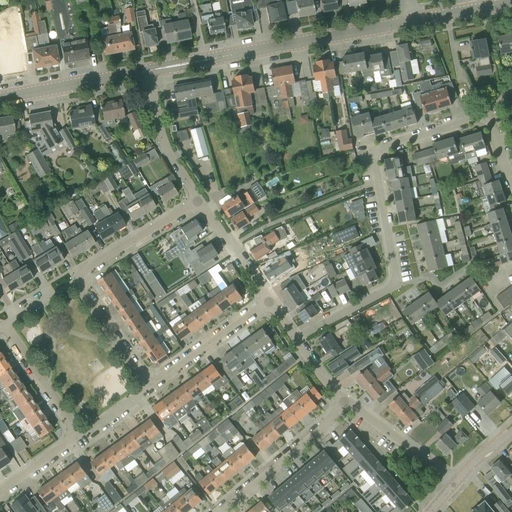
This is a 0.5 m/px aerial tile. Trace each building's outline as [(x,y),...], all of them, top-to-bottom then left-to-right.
[(69,23),(67,13),(64,0),(49,0),(56,39),(63,38),(64,44),(60,45),(64,63),(72,62),(68,43),(70,43),(67,29),(69,23)] [(77,9),(88,7),(86,0),(64,0),(67,13),(69,23),(67,29),(70,43),(68,43),(72,62),(89,59),(87,49),(83,26),(82,27),(81,21),(79,21),(77,9)] [(198,15),(200,25),(207,23),(209,35),(224,32),(223,26),(229,25),(228,17),(225,0),(223,0),(222,0),(218,0),(220,12),(211,13),(211,15),(203,17),(203,14),(198,15)] [(233,0),(231,0),(232,5),(229,5),(231,16),(234,15),(237,29),(244,28),(245,29),(249,28),(250,27),(252,26),(251,20),(257,19),(255,7),(254,8),(250,0),(233,0)] [(254,0),(257,9),(266,8),(269,24),(287,20),(283,3),(282,0),(254,0)] [(295,3),(296,8),(298,17),(314,14),(311,0),(304,0),(304,1),(295,3)] [(319,0),(322,12),(337,10),(335,0),(319,0)] [(124,10),(127,24),(134,22),(132,8),(124,10)] [(135,18),(138,33),(142,33),(145,47),(157,45),(152,25),(147,26),(144,12),(135,13),(136,18),(135,18)] [(175,24),(171,25),(174,40),(175,41),(178,41),(190,38),(184,13),(177,14),(179,23),(175,24)] [(118,17),(112,18),(113,27),(114,26),(116,36),(119,53),(134,50),(132,40),(130,33),(121,35),(119,29),(121,28),(118,17)] [(107,39),(101,40),(102,46),(104,55),(119,53),(116,36),(114,26),(113,27),(112,18),(105,19),(107,27),(105,27),(107,39)] [(35,36),(24,38),(27,54),(32,53),(35,69),(47,67),(38,22),(37,19),(32,20),(35,36)] [(170,19),(159,21),(160,27),(163,26),(164,33),(166,43),(175,41),(174,40),(171,25),(170,19)] [(43,21),(38,22),(47,67),(58,64),(55,46),(49,48),(46,35),(43,21)] [(511,35),(498,38),(501,55),(511,52),(511,35)] [(476,68),(478,76),(488,74),(492,74),(485,40),(470,43),(474,59),(478,59),(480,68),(476,68)] [(19,42),(0,45),(0,76),(24,72),(19,42)] [(397,47),(397,52),(390,53),(393,68),(400,66),(403,82),(413,80),(409,61),(412,61),(409,45),(397,47)] [(354,56),(356,71),(361,71),(364,78),(374,77),(373,72),(370,57),(365,58),(364,54),(354,56)] [(382,55),(370,57),(373,72),(379,71),(380,78),(391,76),(390,69),(388,58),(382,59),(382,55)] [(339,75),(356,71),(354,56),(342,58),(343,62),(337,63),(339,75)] [(322,61),(328,92),(329,99),(335,98),(333,87),(340,86),(338,76),(336,77),(334,64),(330,64),(329,60),(322,61)] [(323,93),(328,92),(322,61),(316,63),(316,67),(313,67),(315,81),(320,80),(323,93)] [(443,66),(434,68),(436,76),(445,74),(443,66)] [(282,69),(287,99),(288,101),(289,108),(295,107),(293,98),(290,84),(295,83),(292,67),(282,69)] [(282,100),(287,99),(282,69),(271,71),(274,87),(269,88),(271,97),(281,96),(282,100)] [(255,92),(252,79),(249,79),(248,75),(241,77),(247,107),(249,116),(254,115),(252,106),(250,93),(255,92)] [(249,116),(247,107),(241,77),(234,78),(235,82),(231,82),(234,96),(237,109),(238,109),(242,128),(251,126),(249,116)] [(192,83),(195,98),(201,97),(202,105),(217,103),(216,102),(215,94),(213,94),(211,80),(192,83)] [(307,93),(308,93),(305,80),(298,82),(302,102),(309,101),(307,93)] [(189,99),(195,98),(192,83),(174,87),(178,107),(190,105),(189,99)] [(442,90),(433,93),(439,111),(447,109),(446,107),(451,106),(450,100),(457,98),(451,83),(440,86),(442,90)] [(439,111),(433,93),(424,95),(423,91),(412,95),(417,110),(423,108),(425,114),(430,112),(430,114),(439,111)] [(315,92),(308,93),(307,93),(309,101),(309,102),(317,100),(315,92)] [(101,121),(101,125),(102,124),(104,128),(114,126),(113,119),(123,117),(120,101),(101,105),(104,120),(101,121)] [(224,101),(216,102),(217,103),(218,112),(226,110),(224,101)] [(196,116),(194,107),(177,110),(179,119),(196,116)] [(68,113),(70,122),(71,129),(94,125),(91,108),(68,113)] [(412,108),(402,111),(407,127),(417,123),(412,108)] [(402,111),(392,114),(396,130),(407,127),(402,111)] [(34,145),(37,150),(40,155),(63,141),(68,150),(76,146),(65,128),(56,133),(53,128),(52,129),(49,112),(42,113),(34,115),(27,116),(27,117),(28,117),(28,122),(24,122),(26,140),(33,139),(34,145)] [(137,129),(141,138),(144,137),(133,113),(127,116),(134,130),(137,129)] [(369,113),(360,116),(365,134),(374,131),(371,121),(371,120),(369,113)] [(392,114),(381,117),(386,133),(396,130),(392,114)] [(15,132),(20,131),(18,121),(13,122),(12,116),(0,118),(0,141),(16,138),(15,132)] [(365,134),(360,116),(351,119),(357,139),(364,137),(363,135),(365,134)] [(381,117),(371,120),(371,121),(374,131),(375,136),(386,133),(381,117)] [(102,124),(101,125),(96,128),(105,143),(111,139),(104,128),(102,124)] [(186,129),(176,132),(179,143),(189,140),(186,129)] [(201,130),(191,133),(198,159),(209,157),(201,130)] [(346,130),(336,132),(339,152),(343,151),(353,150),(351,140),(347,140),(346,130)] [(267,133),(260,137),(265,145),(271,141),(267,133)] [(481,133),(470,137),(475,152),(486,149),(481,133)] [(460,140),(460,141),(464,155),(465,155),(466,160),(476,156),(475,152),(470,137),(460,140)] [(443,142),(447,156),(454,155),(456,161),(458,162),(466,160),(465,155),(464,155),(460,141),(455,142),(453,138),(443,142)] [(431,161),(447,156),(443,142),(432,145),(433,149),(428,151),(431,161)] [(111,146),(108,148),(119,163),(122,161),(111,146)] [(153,148),(132,161),(139,172),(137,169),(149,161),(150,163),(158,157),(153,148)] [(40,155),(37,150),(26,156),(39,179),(50,172),(40,155)] [(385,160),(387,171),(403,168),(400,155),(403,154),(402,151),(391,154),(392,159),(385,160)] [(425,152),(419,153),(422,164),(428,162),(425,152)] [(422,164),(419,153),(413,155),(416,166),(422,164)] [(132,161),(117,170),(121,177),(130,171),(133,176),(139,172),(132,161)] [(474,167),(476,172),(488,168),(486,163),(474,167)] [(389,182),(392,181),(408,178),(404,178),(403,168),(387,171),(389,182)] [(488,168),(476,172),(478,178),(490,174),(488,168)] [(110,175),(104,179),(111,191),(117,188),(113,181),(110,175)] [(170,183),(175,181),(171,175),(160,182),(163,187),(156,191),(163,203),(177,195),(170,183)] [(475,182),(480,198),(502,191),(499,181),(492,183),(490,177),(481,180),(475,182)] [(392,181),(394,192),(410,189),(408,178),(392,181)] [(108,191),(103,181),(88,189),(92,195),(101,191),(102,194),(108,191)] [(144,215),(136,202),(135,202),(127,188),(121,191),(129,206),(124,208),(132,222),(144,215)] [(394,192),(396,203),(412,200),(410,189),(394,192)] [(251,206),(257,202),(250,191),(244,195),(247,199),(241,203),(238,197),(222,207),(229,217),(244,208),(245,209),(251,206)] [(488,201),(492,213),(501,210),(501,209),(499,204),(506,202),(502,191),(480,198),(482,203),(488,201)] [(147,195),(136,202),(144,215),(155,208),(147,195)] [(95,223),(85,208),(86,208),(80,199),(74,202),(77,206),(77,207),(79,211),(89,227),(95,223)] [(396,203),(398,213),(414,210),(412,200),(396,203)] [(60,208),(67,219),(78,212),(72,201),(60,208)] [(99,209),(99,210),(99,209),(113,233),(125,226),(117,213),(111,216),(104,205),(99,209)] [(247,218),(259,211),(255,205),(231,221),(237,231),(250,223),(247,218)] [(99,209),(99,210),(92,214),(98,224),(94,227),(102,240),(113,233),(99,209)] [(487,214),(491,224),(491,225),(506,220),(503,209),(501,209),(501,210),(492,213),(490,213),(487,214)] [(414,210),(398,213),(400,224),(416,221),(414,210)] [(48,215),(42,218),(48,228),(54,225),(48,215)] [(48,228),(42,218),(41,216),(26,226),(33,237),(48,228)] [(173,258),(180,254),(190,248),(197,243),(195,240),(200,238),(198,234),(203,231),(196,219),(181,229),(185,235),(175,242),(177,246),(164,255),(168,262),(173,258)] [(492,228),(494,235),(510,230),(506,220),(491,225),(491,224),(485,226),(486,230),(492,228)] [(417,225),(420,237),(438,232),(435,221),(417,225)] [(74,225),(69,228),(83,251),(94,244),(87,231),(82,234),(79,228),(77,229),(74,225)] [(256,247),(250,251),(257,261),(265,255),(271,252),(269,248),(279,241),(286,237),(284,233),(282,230),(283,230),(282,229),(282,227),(270,232),(270,233),(262,238),(261,236),(253,239),(256,247)] [(83,251),(69,228),(63,231),(69,242),(64,245),(72,258),(83,251)] [(494,235),(498,245),(511,240),(511,237),(510,230),(494,235)] [(14,239),(13,239),(25,258),(31,255),(17,231),(11,235),(14,239)] [(420,237),(423,249),(441,244),(441,243),(447,242),(444,231),(438,232),(420,237)] [(25,258),(13,239),(8,243),(19,262),(25,258)] [(511,240),(498,245),(501,254),(511,250),(511,240)] [(43,241),(37,244),(52,268),(63,261),(52,242),(46,246),(43,241)] [(30,248),(37,259),(32,261),(40,274),(52,268),(37,244),(30,248)] [(202,245),(195,249),(191,252),(196,260),(200,257),(204,264),(210,260),(219,255),(211,244),(204,248),(202,245)] [(423,249),(426,261),(444,256),(441,244),(423,249)] [(349,269),(350,268),(371,258),(366,249),(363,251),(360,245),(349,251),(351,254),(344,257),(349,269)] [(511,250),(501,254),(498,255),(502,265),(511,261),(511,250)] [(263,271),(270,281),(284,272),(283,269),(301,258),(296,251),(263,271)] [(275,252),(267,257),(269,260),(278,256),(275,252)] [(132,259),(144,277),(150,273),(138,254),(132,259)] [(461,257),(462,263),(469,261),(468,255),(461,257)] [(444,256),(426,261),(429,272),(447,268),(444,256)] [(355,278),(358,277),(373,269),(376,268),(371,258),(350,268),(355,278)] [(14,260),(8,264),(21,286),(33,279),(25,266),(20,269),(14,260)] [(21,286),(8,264),(1,268),(6,277),(2,279),(10,293),(21,286)] [(137,271),(132,264),(128,267),(133,274),(137,271)] [(336,276),(334,270),(330,264),(324,267),(330,279),(336,276)] [(223,293),(231,305),(241,298),(242,298),(233,285),(232,285),(233,286),(228,289),(223,281),(218,274),(222,270),(218,265),(208,272),(213,278),(217,286),(222,293),(223,293)] [(287,272),(290,278),(304,271),(301,265),(287,272)] [(373,269),(358,277),(363,287),(364,287),(363,291),(364,292),(373,287),(371,283),(378,280),(373,270),(376,269),(376,268),(373,269)] [(143,281),(137,271),(133,274),(130,275),(137,285),(139,284),(143,281)] [(213,278),(208,272),(204,274),(197,278),(202,285),(209,281),(213,278)] [(99,282),(105,292),(118,284),(111,273),(98,282),(98,283),(99,282)] [(280,293),(286,302),(306,289),(300,280),(297,275),(280,286),(283,291),(280,293)] [(471,278),(462,284),(472,297),(481,291),(471,278)] [(156,279),(148,284),(158,300),(166,295),(156,279)] [(194,280),(187,285),(191,291),(198,286),(194,280)] [(345,280),(339,282),(344,293),(350,290),(345,280)] [(150,292),(143,281),(139,284),(146,294),(150,292)] [(339,282),(333,285),(338,296),(344,293),(339,282)] [(105,292),(112,302),(125,294),(118,284),(105,292)] [(462,284),(454,290),(463,303),(472,297),(462,284)] [(187,285),(176,292),(179,295),(180,297),(185,294),(191,291),(187,285)] [(338,296),(333,285),(327,288),(332,299),(338,296)] [(292,312),(296,309),(311,298),(306,289),(286,302),(292,312)] [(112,302),(119,312),(131,304),(128,299),(135,295),(131,290),(125,294),(112,302)] [(213,300),(221,312),(231,305),(223,293),(222,293),(218,296),(213,290),(209,294),(213,300)] [(454,290),(445,296),(454,310),(463,303),(454,290)] [(501,294),(509,305),(510,307),(511,305),(511,297),(506,290),(501,294)] [(155,298),(150,292),(146,294),(150,301),(155,298)] [(429,293),(420,299),(429,313),(438,307),(438,306),(436,303),(429,293)] [(173,294),(166,298),(169,302),(176,298),(173,294)] [(311,298),(296,309),(299,314),(298,314),(304,324),(318,315),(319,316),(324,314),(316,302),(322,298),(319,294),(313,297),(311,298)] [(509,305),(501,294),(496,298),(504,309),(509,305)] [(445,296),(436,303),(438,306),(438,307),(445,316),(454,310),(445,296)] [(169,302),(166,298),(159,302),(162,307),(169,302)] [(199,301),(211,319),(221,312),(213,300),(207,304),(203,298),(199,301)] [(420,299),(411,306),(421,319),(429,313),(420,299)] [(188,309),(192,314),(193,314),(201,326),(211,319),(199,301),(188,309)] [(381,302),(361,313),(368,326),(384,318),(389,326),(402,318),(394,307),(386,311),(381,302)] [(119,312),(126,323),(138,314),(131,304),(119,312)] [(421,319),(411,306),(402,312),(412,325),(421,319)] [(150,310),(155,318),(159,315),(154,308),(150,310)] [(126,323),(133,333),(145,325),(138,314),(126,323)] [(185,314),(180,317),(191,333),(201,326),(193,314),(192,314),(187,318),(185,314)] [(159,315),(155,318),(160,324),(164,322),(159,315)] [(191,333),(180,317),(170,324),(172,328),(181,341),(182,341),(181,340),(191,333)] [(385,321),(363,333),(367,339),(388,327),(385,321)] [(319,341),(328,355),(339,347),(334,340),(353,328),(349,322),(330,334),(319,341)] [(508,325),(508,324),(501,330),(511,342),(511,330),(507,325),(508,325)] [(133,333),(140,343),(152,335),(145,325),(133,333)] [(140,343),(147,353),(159,345),(155,339),(169,329),(166,325),(152,335),(140,343)] [(252,337),(260,348),(264,353),(274,345),(262,330),(252,337)] [(170,337),(174,344),(178,342),(173,335),(170,337)] [(252,337),(242,344),(250,355),(260,348),(252,337)] [(488,339),(468,357),(473,364),(494,345),(488,339)] [(242,344),(232,352),(245,369),(250,365),(246,359),(250,355),(242,344)] [(159,345),(147,353),(154,363),(153,363),(154,364),(157,362),(160,366),(170,360),(166,355),(159,345)] [(341,357),(328,365),(335,377),(343,371),(346,369),(349,367),(347,364),(361,355),(359,353),(361,351),(358,347),(356,347),(355,345),(342,353),(340,354),(341,357)] [(418,358),(415,360),(423,371),(434,364),(424,350),(416,355),(418,358)] [(495,359),(502,367),(508,362),(498,351),(493,355),(496,358),(495,359)] [(245,369),(232,352),(222,359),(229,369),(225,372),(239,391),(244,387),(236,376),(245,369)] [(369,354),(353,364),(354,364),(358,371),(373,362),(369,354)] [(280,375),(296,362),(293,357),(292,357),(285,362),(276,369),(280,375)] [(0,361),(0,375),(10,369),(3,359),(0,361)] [(213,366),(203,373),(215,389),(216,391),(223,386),(218,380),(221,378),(222,378),(213,365),(212,365),(213,366)] [(362,384),(366,390),(385,374),(390,371),(391,369),(387,365),(382,370),(372,377),(367,370),(357,379),(355,380),(360,386),(362,384)] [(505,368),(488,382),(496,391),(497,391),(501,387),(502,388),(508,396),(511,392),(511,376),(511,375),(505,368)] [(0,390),(4,388),(17,379),(10,369),(0,375),(0,390)] [(385,374),(366,390),(370,395),(368,397),(373,402),(375,400),(375,401),(385,393),(380,386),(389,378),(393,376),(390,371),(385,374)] [(203,373),(193,380),(205,396),(215,389),(203,373)] [(271,373),(266,377),(270,382),(275,378),(271,373)] [(286,374),(279,379),(283,384),(289,379),(286,374)] [(397,399),(389,406),(398,416),(427,392),(439,382),(434,376),(413,394),(414,396),(410,400),(404,393),(399,397),(397,399)] [(270,382),(266,377),(259,382),(258,381),(255,383),(260,390),(270,382)] [(4,388),(11,398),(24,389),(17,379),(4,388)] [(279,379),(270,386),(275,392),(284,385),(283,384),(279,379)] [(184,387),(183,387),(192,399),(197,396),(205,406),(209,403),(205,397),(205,396),(193,380),(188,383),(187,382),(183,385),(184,387)] [(427,392),(398,416),(408,427),(415,421),(418,419),(417,419),(424,413),(420,409),(424,406),(423,406),(432,398),(444,388),(443,387),(439,382),(427,392)] [(478,404),(481,407),(488,414),(500,403),(491,393),(490,394),(482,385),(477,390),(484,398),(478,404)] [(270,386),(261,394),(266,400),(275,392),(270,386)] [(177,389),(172,393),(187,414),(188,415),(192,412),(190,410),(196,405),(192,400),(192,399),(183,387),(178,391),(177,389)] [(297,389),(291,394),(307,414),(316,406),(317,406),(314,403),(322,397),(314,388),(303,397),(297,389)] [(18,408),(31,399),(24,389),(11,398),(6,401),(10,407),(9,408),(8,410),(10,413),(18,408)] [(245,391),(241,394),(246,401),(250,398),(245,391)] [(164,401),(163,401),(175,418),(177,420),(187,414),(172,393),(163,400),(164,401)] [(261,394),(251,401),(255,405),(255,406),(256,407),(266,400),(261,394)] [(282,402),(288,409),(298,421),(307,414),(291,394),(282,402)] [(462,394),(451,404),(463,417),(474,407),(462,394)] [(229,408),(229,409),(232,413),(244,403),(239,396),(227,405),(229,408)] [(18,408),(25,418),(37,410),(31,399),(18,408)] [(175,418),(163,401),(153,409),(153,408),(153,409),(165,425),(175,418)] [(245,406),(242,409),(245,412),(246,413),(255,406),(255,405),(251,401),(245,406)] [(281,407),(276,412),(279,416),(279,417),(289,428),(298,421),(288,409),(282,402),(279,405),(281,407)] [(232,413),(229,409),(222,414),(225,418),(232,413)] [(239,417),(245,412),(242,409),(236,414),(239,417)] [(25,418),(32,428),(44,420),(37,410),(25,418)] [(263,415),(270,424),(280,436),(289,428),(279,417),(279,416),(276,412),(275,411),(270,415),(266,412),(263,415)] [(216,419),(210,424),(213,428),(219,423),(216,419)] [(238,432),(228,419),(216,429),(221,435),(226,442),(238,432)] [(254,424),(261,432),(271,444),(280,436),(270,424),(266,427),(260,419),(254,424)] [(437,430),(442,435),(452,425),(447,419),(437,430)] [(44,420),(32,428),(35,434),(31,437),(34,442),(52,430),(52,429),(51,430),(44,420)] [(151,420),(141,427),(153,444),(164,437),(157,428),(151,420),(150,420),(151,420)] [(206,433),(213,428),(210,424),(200,431),(203,435),(206,433)] [(141,427),(131,435),(140,447),(143,450),(143,451),(153,444),(141,427)] [(203,435),(200,431),(198,429),(188,437),(193,443),(203,435)] [(221,435),(216,429),(210,434),(214,440),(221,435)] [(344,446),(349,453),(361,442),(357,437),(357,438),(350,430),(351,430),(350,429),(332,445),(329,442),(323,446),(332,456),(344,446)] [(271,444),(261,432),(252,439),(262,452),(262,451),(271,444)] [(436,445),(447,456),(456,447),(457,448),(468,438),(461,432),(451,441),(446,435),(436,445)] [(10,435),(5,438),(9,444),(13,441),(14,440),(10,435)] [(131,435),(121,442),(130,454),(133,458),(143,450),(140,447),(131,435)] [(172,439),(181,452),(187,448),(177,435),(172,439)] [(207,436),(198,444),(201,447),(200,447),(202,449),(211,442),(207,436)] [(19,437),(10,444),(17,454),(26,447),(21,439),(19,437)] [(121,442),(111,449),(124,467),(134,460),(133,458),(130,454),(121,442)] [(163,458),(167,463),(179,454),(170,442),(163,447),(167,452),(162,456),(163,458)] [(240,442),(232,449),(236,453),(246,464),(254,457),(254,458),(255,457),(242,442),(240,442)] [(342,469),(347,475),(371,454),(365,447),(365,446),(361,442),(349,453),(354,459),(342,469)] [(198,444),(188,451),(191,454),(200,447),(201,447),(198,444)] [(222,455),(226,461),(227,460),(236,472),(246,464),(236,453),(232,449),(231,448),(222,455)] [(111,449),(101,456),(110,469),(115,465),(119,471),(124,467),(111,449)] [(0,468),(9,463),(1,450),(0,450),(0,468)] [(191,454),(188,451),(177,460),(186,472),(190,468),(184,461),(191,455),(191,454)] [(324,451),(306,467),(323,488),(342,472),(324,451)] [(364,470),(370,477),(382,466),(378,461),(378,462),(371,454),(347,475),(352,480),(364,470)] [(105,483),(109,481),(115,476),(110,469),(101,456),(91,463),(105,483)] [(167,463),(163,458),(153,465),(157,471),(167,463)] [(218,468),(227,480),(236,472),(227,460),(226,461),(221,465),(216,458),(212,461),(218,468)] [(511,485),(511,486),(511,473),(501,460),(490,469),(502,482),(507,489),(511,485)] [(78,463),(68,470),(77,483),(82,489),(92,482),(78,462),(78,463)] [(174,462),(162,471),(167,477),(166,477),(169,480),(181,471),(174,462)] [(203,469),(208,476),(218,487),(227,480),(218,468),(212,473),(207,466),(203,469)] [(361,495),(366,501),(392,478),(386,471),(386,470),(382,466),(370,477),(375,483),(361,495)] [(306,467),(287,482),(305,504),(323,488),(306,467)] [(68,470),(58,477),(67,490),(68,490),(77,483),(68,470)] [(151,470),(145,475),(148,479),(154,474),(151,470)] [(167,477),(162,471),(155,477),(159,483),(166,477),(167,477)] [(134,480),(135,482),(138,486),(148,479),(145,475),(143,472),(134,480)] [(218,487),(208,476),(203,480),(198,474),(194,477),(199,483),(209,495),(218,487)] [(58,477),(48,484),(60,501),(70,494),(68,490),(67,490),(58,477)] [(385,494),(391,501),(403,490),(399,485),(399,486),(392,478),(366,501),(371,507),(385,494)] [(153,479),(143,486),(146,490),(156,482),(153,479)] [(135,482),(125,490),(128,494),(138,486),(135,482)] [(294,511),(305,504),(287,482),(268,498),(280,511),(294,511)] [(511,504),(511,501),(510,499),(498,482),(492,487),(507,508),(511,504)] [(60,501),(48,484),(38,492),(38,491),(38,492),(47,505),(52,501),(60,511),(65,508),(60,501)] [(143,486),(135,493),(138,497),(146,490),(143,486)] [(202,501),(195,493),(192,489),(188,492),(184,488),(179,492),(193,508),(201,501),(202,501)] [(403,490),(391,501),(396,507),(390,511),(402,511),(414,502),(414,501),(413,502),(407,495),(407,494),(403,490)] [(179,492),(170,499),(180,511),(187,511),(193,508),(179,492)] [(118,493),(111,498),(116,504),(122,499),(118,493)] [(138,497),(135,493),(128,498),(131,502),(138,497)] [(91,501),(95,508),(98,511),(105,511),(113,506),(105,494),(98,499),(97,497),(91,501)] [(158,504),(165,511),(164,511),(180,511),(170,499),(167,495),(161,500),(162,500),(158,504)] [(46,511),(35,496),(29,501),(25,496),(18,501),(17,499),(12,503),(13,505),(11,506),(15,511),(46,511)] [(355,505),(361,511),(371,511),(361,500),(355,505)] [(511,511),(500,500),(494,506),(499,511),(511,511)] [(270,511),(268,510),(262,502),(261,502),(262,502),(257,506),(256,505),(252,508),(253,510),(252,510),(253,511),(270,511)] [(493,511),(485,502),(479,507),(478,507),(474,510),(474,511),(472,511),(493,511)]
